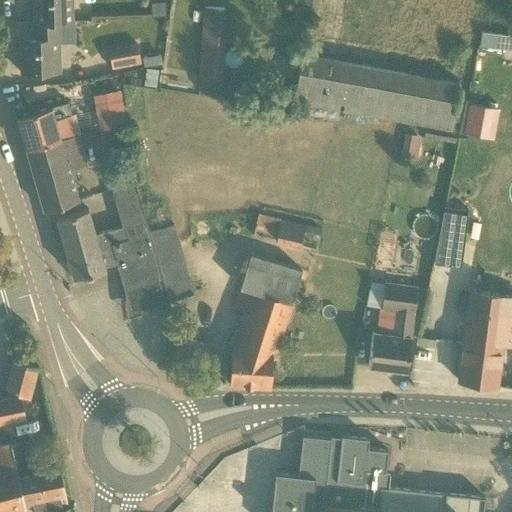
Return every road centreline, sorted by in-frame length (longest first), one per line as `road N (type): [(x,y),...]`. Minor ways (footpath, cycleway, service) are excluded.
road 1 (secondary): [(511,416),(272,406)]
road 2 (secondary): [(42,290),(0,160)]
